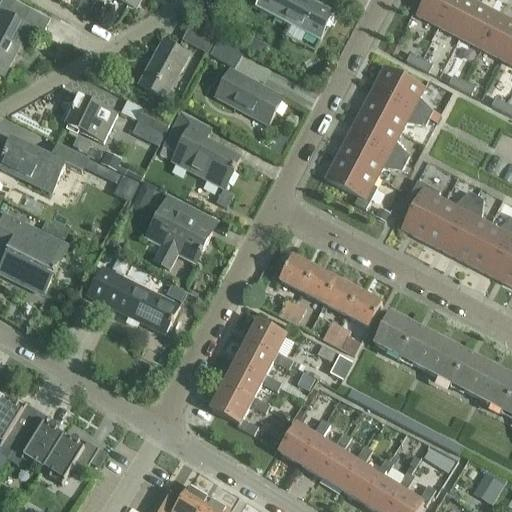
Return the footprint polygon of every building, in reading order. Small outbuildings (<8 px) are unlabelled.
[(24,26),(31,13),(6,0),(3,0),(0,6),(0,14),(1,15),(0,16),(0,77),(3,79),(30,29),(24,26)] [(221,0),(207,0),(204,3),(213,13),(224,3),(221,0)] [(321,43),(335,16),(303,0),(262,0),(257,10),(321,43)] [(438,30),(453,0),(426,0),(418,15),(416,19),(438,30)] [(459,41),(478,6),(466,0),(453,0),(438,30),(459,41)] [(81,2),(77,10),(85,14),(90,7),(81,2)] [(97,4),(91,15),(98,19),(104,8),(97,4)] [(481,53),(499,17),(478,6),(459,41),(481,53)] [(502,64),(511,45),(511,23),(499,17),(481,53),(502,64)] [(208,57),(217,40),(192,27),(183,44),(208,57)] [(235,72),(244,55),(220,41),(210,59),(235,72)] [(251,42),(245,54),(261,62),(267,50),(251,42)] [(166,102),(190,58),(163,43),(138,87),(166,102)] [(511,68),(511,45),(502,64),(511,68)] [(411,57),(406,66),(417,71),(422,63),(411,57)] [(422,63),(417,71),(428,77),(433,69),(422,63)] [(373,92),(430,122),(433,117),(420,102),(425,92),(384,71),(373,92)] [(269,129),(283,101),(230,73),(216,101),(269,129)] [(453,79),(449,88),(460,94),(464,85),(453,79)] [(464,85),(460,94),(471,100),(475,91),(464,85)] [(363,112),(403,133),(405,128),(425,131),(430,122),(373,92),(363,112)] [(104,147),(117,118),(78,99),(64,128),(104,147)] [(496,102),(491,110),(502,116),(507,107),(496,102)] [(511,110),(507,107),(502,116),(511,120),(511,110)] [(166,138),(172,126),(145,112),(139,125),(166,138)] [(352,133),(409,162),(409,161),(396,147),(403,133),(363,112),(352,133)] [(165,151),(179,158),(175,167),(225,193),(241,163),(206,145),(212,133),(182,118),(176,129),(165,151)] [(341,153),(382,174),(382,173),(402,176),(406,167),(409,162),(352,133),(341,153)] [(81,177),(87,164),(58,149),(52,162),(12,142),(0,165),(0,171),(51,197),(65,169),(81,177)] [(378,181),(379,180),(382,174),(341,153),(325,184),(359,201),(356,208),(367,213),(378,192),(374,190),(378,181)] [(104,155),(98,166),(114,174),(120,162),(104,155)] [(127,173),(124,179),(140,187),(143,181),(127,173)] [(144,185),(137,198),(149,204),(156,191),(144,185)] [(402,235),(425,247),(446,206),(438,201),(440,197),(418,185),(412,197),(419,201),(402,235)] [(446,206),(425,247),(447,258),(477,201),(469,197),(455,210),(446,206)] [(168,273),(176,257),(195,267),(217,225),(169,199),(147,241),(162,249),(153,265),(168,273)] [(477,201),(447,258),(469,270),(491,229),(482,224),(484,205),(477,201)] [(387,225),(390,219),(379,213),(375,221),(386,226),(387,225)] [(0,276),(44,299),(68,250),(5,218),(0,227),(0,251),(8,256),(0,271),(0,276)] [(491,229),(469,270),(492,281),(511,242),(511,222),(500,234),(491,229)] [(69,236),(45,225),(42,233),(65,244),(69,236)] [(111,242),(105,252),(116,258),(119,252),(118,246),(111,242)] [(511,242),(492,281),(511,291),(511,242)] [(280,285),(302,297),(315,272),(293,260),(284,277),(280,285)] [(165,339),(179,311),(102,272),(88,300),(165,339)] [(315,272),(302,297),(324,308),(337,284),(315,272)] [(337,284),(324,308),(347,320),(359,295),(337,284)] [(359,295),(347,320),(369,332),(382,307),(359,295)] [(279,319),(288,324),(297,308),(288,303),(279,319)] [(297,308),(288,324),(297,329),(306,313),(297,308)] [(375,349),(426,376),(443,344),(391,317),(375,349)] [(275,363),(273,365),(289,374),(291,370),(293,366),(277,357),(287,340),(272,332),(258,325),(246,347),(275,363)] [(323,344),(331,348),(341,331),(332,326),(323,344)] [(341,331),(331,348),(354,360),(361,347),(349,340),(351,336),(341,331)] [(443,344),(426,376),(478,402),(494,371),(443,344)] [(263,385),(262,387),(277,395),(279,391),(281,387),(266,379),(273,365),(275,363),(246,347),(234,369),(263,385)] [(322,350),(317,359),(332,367),(337,358),(322,350)] [(341,360),(332,378),(343,384),(353,366),(341,360)] [(251,407),(250,409),(266,418),(268,413),(270,409),(254,401),(262,387),(263,385),(234,369),(222,391),(251,407)] [(511,380),(494,371),(478,402),(511,420),(511,380)] [(243,424),(250,409),(251,407),(222,391),(210,414),(215,416),(239,429),(238,431),(254,440),(258,432),(243,424)] [(348,401),(357,405),(361,397),(352,393),(348,401)] [(361,397),(357,405),(366,410),(371,402),(361,397)] [(3,402),(0,406),(0,458),(8,463),(38,414),(27,407),(23,414),(18,411),(19,409),(19,407),(16,404),(14,404),(12,404),(10,406),(3,402)] [(371,402),(366,410),(376,415),(380,407),(371,402)] [(380,407),(376,415),(385,420),(389,412),(380,407)] [(389,412),(385,420),(394,425),(398,417),(389,412)] [(38,414),(8,463),(18,470),(21,464),(34,472),(36,467),(44,472),(64,440),(57,435),(58,433),(58,431),(56,429),(53,428),(51,428),(49,430),(45,428),(49,421),(38,414)] [(398,417),(394,425),(403,430),(407,422),(398,417)] [(407,422),(403,430),(412,434),(417,427),(407,422)] [(296,429),(279,456),(301,470),(318,442),(320,444),(330,429),(326,427),(322,424),(313,439),(296,429)] [(417,427),(412,434),(422,439),(426,431),(417,427)] [(426,431),(422,439),(431,444),(435,436),(426,431)] [(265,436),(261,444),(272,450),(276,442),(265,436)] [(435,436),(431,444),(440,449),(444,441),(435,436)] [(318,442),(301,470),(322,483),(339,455),(342,457),(351,442),(346,439),(343,437),(333,452),(320,444),(318,442)] [(64,440),(44,472),(52,477),(49,481),(62,489),(69,477),(81,484),(90,470),(100,452),(89,445),(84,452),(80,449),(80,447),(80,445),(78,442),(76,442),(74,442),(72,444),(64,440)] [(444,441),(440,449),(449,454),(453,446),(444,441)] [(453,446),(449,454),(458,459),(463,451),(453,446)] [(339,455),(322,483),(343,496),(360,468),(363,470),(372,455),(369,453),(364,450),(355,465),(342,457),(339,455)] [(448,477),(455,466),(446,460),(446,461),(428,452),(423,462),(448,477)] [(360,468),(343,496),(364,509),(381,481),(384,483),(394,468),(390,466),(386,463),(376,478),(363,470),(360,468)] [(381,481),(364,509),(368,511),(390,511),(402,494),(405,497),(415,481),(411,479),(407,477),(398,492),(384,483),(381,481)] [(498,480),(483,504),(493,510),(508,485),(498,480)] [(402,494),(390,511),(421,511),(423,509),(426,510),(433,500),(436,494),(428,489),(418,505),(405,497),(402,494)] [(203,511),(210,502),(190,490),(182,503),(176,511),(203,511)] [(169,511),(177,500),(172,497),(165,493),(153,511),(169,511)] [(203,511),(226,511),(210,502),(203,511)]
